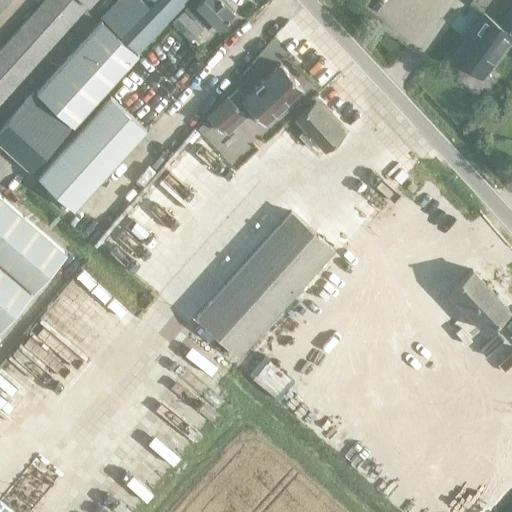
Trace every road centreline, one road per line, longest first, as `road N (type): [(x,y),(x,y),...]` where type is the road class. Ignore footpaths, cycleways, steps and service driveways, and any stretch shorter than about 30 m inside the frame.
road 1 (unknown): [(454,0),(343,156),(254,213),(121,352)]
road 2 (unclassified): [(511,222),(304,0)]
road 3 (unknown): [(284,0),(94,217)]
road 4 (unknown): [(121,352),(0,466)]
road 5 (unknown): [(53,511),(91,449),(111,389)]
